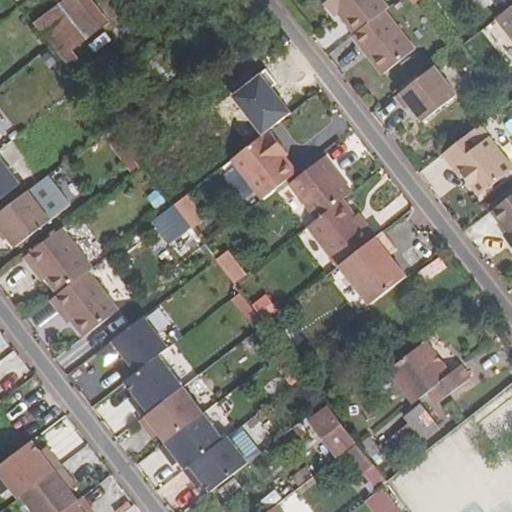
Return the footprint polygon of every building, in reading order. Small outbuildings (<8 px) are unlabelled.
[(70,50),(107,22),(89,0),(65,0),(34,24),(74,74),(84,67),(70,50)] [(381,0),(321,0),(327,8),(331,4),(337,12),(354,34),(352,35),(382,75),(418,47),(381,0)] [(511,0),(493,0),(504,13),(511,5),(511,0)] [(331,4),(327,8),(333,16),(337,12),(331,4)] [(511,5),(504,13),(497,18),(511,37),(511,5)] [(153,93),(180,72),(181,71),(165,50),(137,72),(153,93)] [(420,116),(424,121),(453,98),(430,69),(396,96),(406,108),(410,105),(420,116)] [(183,107),(179,102),(194,91),(189,85),(161,107),(169,118),(183,107)] [(285,158),(279,150),(283,147),(269,131),(232,160),(262,199),(297,173),(285,158)] [(511,171),(511,166),(490,138),(480,146),(471,134),(444,155),(458,172),(460,170),(464,175),(480,196),(511,171)] [(353,160),(364,152),(353,137),(342,145),(353,160)] [(111,145),(132,172),(142,164),(120,138),(111,145)] [(289,154),(283,147),(279,150),(285,158),(289,154)] [(318,219),(342,201),(352,193),(324,157),(290,183),(318,219)] [(0,158),(0,200),(20,185),(0,158)] [(45,178),(0,212),(0,233),(13,250),(67,208),(45,178)] [(173,205),(191,228),(204,218),(186,195),(173,205)] [(511,196),(491,213),(507,234),(511,239),(511,242),(509,244),(511,247),(511,196)] [(340,266),(376,238),(365,224),(362,226),(354,217),(342,201),(318,219),(308,227),(339,266),(340,266)] [(365,224),(358,214),(354,217),(362,226),(365,224)] [(89,270),(59,230),(21,260),(32,273),(35,271),(42,281),(55,297),(85,273),(89,270)] [(406,278),(390,256),(398,250),(384,232),(376,238),(340,266),(370,305),(406,278)] [(509,244),(511,242),(511,239),(507,234),(503,237),(509,244)] [(231,251),(218,261),(237,285),(250,275),(231,251)] [(428,284),(451,268),(442,256),(420,272),(428,284)] [(35,271),(32,273),(39,283),(42,281),(35,271)] [(81,340),(116,313),(85,273),(55,297),(47,303),(58,316),(61,314),(81,340)] [(257,303),(267,318),(279,310),(269,295),(257,303)] [(153,359),(169,347),(145,316),(113,341),(128,360),(122,364),(132,376),(153,359)] [(410,401),(449,371),(426,341),(387,371),(410,401)] [(178,391),(153,359),(132,376),(126,381),(136,394),(141,400),(135,405),(144,417),(178,391)] [(437,405),(472,378),(461,365),(451,373),(449,371),(410,401),(413,404),(428,393),(437,405)] [(233,392),(222,377),(213,385),(224,399),(233,392)] [(186,385),(178,391),(144,417),(142,419),(151,431),(157,426),(161,432),(168,441),(206,411),(207,411),(186,385)] [(141,400),(136,394),(130,398),(135,405),(141,400)] [(511,395),(481,426),(490,435),(505,421),(511,429),(511,395)] [(337,453),(355,440),(326,403),(294,427),(301,437),(316,425),(337,453)] [(442,429),(421,403),(403,417),(408,423),(421,440),(423,444),(442,429)] [(226,438),(206,411),(168,441),(163,445),(172,457),(178,452),(182,458),(189,467),(226,438)] [(62,462),(85,446),(65,416),(42,432),(62,462)] [(421,440),(408,423),(393,435),(406,452),(421,440)] [(243,425),(226,438),(189,467),(187,468),(196,480),(202,475),(207,481),(214,490),(263,451),(243,425)] [(161,432),(157,426),(151,431),(155,436),(161,432)] [(42,451),(33,440),(0,465),(0,471),(20,497),(23,495),(62,465),(52,453),(47,457),(42,451)] [(47,457),(52,453),(47,447),(42,451),(47,457)] [(178,452),(172,457),(176,463),(182,458),(178,452)] [(71,477),(62,465),(23,495),(35,511),(62,511),(79,499),(70,488),(65,482),(71,477)] [(183,470),(158,490),(176,511),(183,511),(204,495),(183,470)] [(202,475),(196,480),(201,486),(207,481),(202,475)] [(65,482),(70,488),(76,483),(71,477),(65,482)] [(381,511),(389,511),(398,505),(385,489),(372,499),(381,511)] [(82,496),(79,499),(62,511),(85,511),(91,508),(82,496)] [(114,511),(138,511),(132,500),(114,510),(114,511)]
